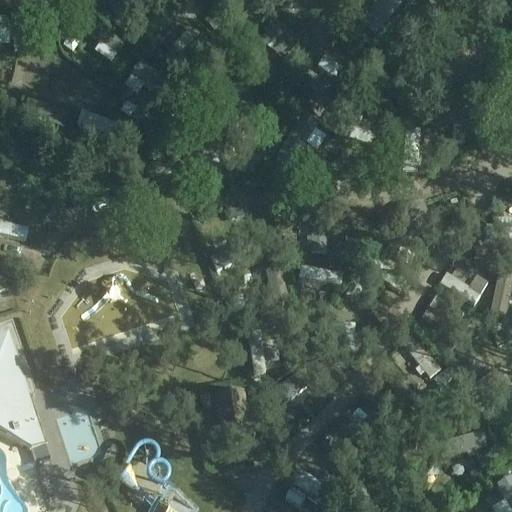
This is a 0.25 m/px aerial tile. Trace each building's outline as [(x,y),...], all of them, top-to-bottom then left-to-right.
[(271,0),(269,4),(284,13),(291,0),(271,0)] [(115,56),(123,46),(94,25),(86,35),(115,56)] [(128,96),(141,87),(133,75),(119,85),(128,96)] [(116,112),(127,120),(135,108),(125,100),(116,112)] [(229,100),(223,115),(222,114),(213,138),(238,148),(246,123),(251,108),(229,100)] [(78,126),(97,136),(103,123),(84,113),(78,126)] [(281,143),(302,154),(310,140),(318,126),(297,115),(281,143)] [(420,204),(397,210),(404,237),(427,231),(420,204)] [(0,242),(27,249),(31,232),(0,224),(0,242)] [(511,230),(485,229),(484,243),(511,244),(511,230)] [(325,237),(310,237),(310,256),(325,256),(325,237)] [(205,274),(194,239),(182,243),(192,277),(205,274)] [(209,261),(215,275),(256,256),(249,242),(209,261)] [(396,278),(375,263),(370,271),(390,286),(396,278)] [(300,270),(298,282),(339,289),(341,277),(300,270)] [(251,274),(240,278),(250,311),(261,308),(251,274)] [(511,283),(511,277),(497,275),(489,317),(505,320),(511,283)] [(439,287),(473,309),(480,298),(446,276),(439,287)] [(32,335),(46,334),(45,320),(31,322),(32,335)] [(10,327),(0,330),(0,438),(30,454),(45,449),(29,399),(34,397),(10,327)] [(252,377),(264,375),(258,335),(246,337),(252,377)] [(366,352),(366,338),(322,335),(321,349),(366,352)] [(233,340),(193,349),(196,363),(236,354),(233,340)] [(464,394),(473,406),(505,384),(496,372),(464,394)] [(266,426),(294,405),(283,391),(255,412),(266,426)] [(374,412),(349,440),(360,450),(385,422),(374,412)] [(491,463),(505,463),(505,448),(491,448),(491,463)] [(354,452),(339,477),(362,490),(377,465),(354,452)] [(323,488),(292,468),(285,478),(316,498),(323,488)] [(371,511),(357,490),(346,498),(355,511),(371,511)]
